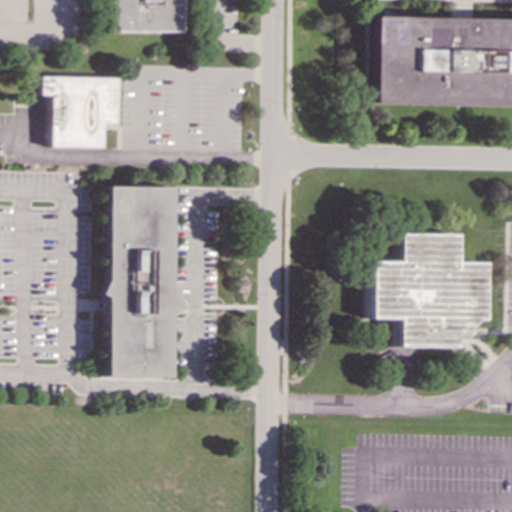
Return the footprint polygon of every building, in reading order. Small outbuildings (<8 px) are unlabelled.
[(105,0),(177,0),(177,31),(105,29),(105,0)] [(511,20),(364,17),(362,102),(511,105),(511,20)] [(34,75),(33,96),(43,96),(42,146),(94,148),(95,123),(110,124),(111,78),(34,75)] [(99,185),(163,186),(162,280),(175,309),(162,313),(162,376),(98,375),(99,296),(92,294),(99,281),(99,185)] [(361,261),(361,319),(388,319),(388,347),(445,347),(445,339),(467,320),(475,320),(476,261),(447,261),(447,234),(390,233),(390,261),(361,261)]
